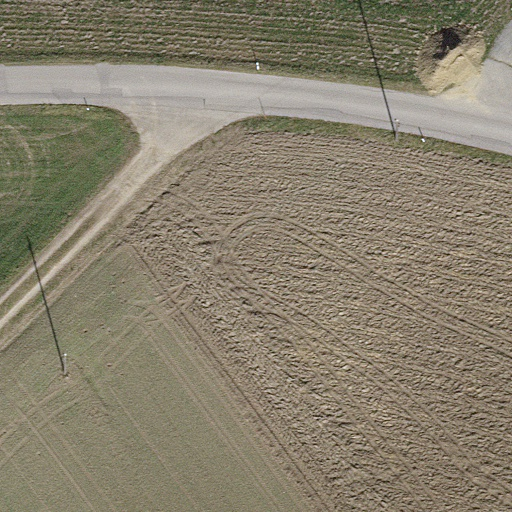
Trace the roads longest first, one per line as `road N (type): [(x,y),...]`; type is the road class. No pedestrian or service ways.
road 1 (tertiary): [(0,81),(232,92),(511,128)]
road 2 (track): [(0,309),(232,92)]
